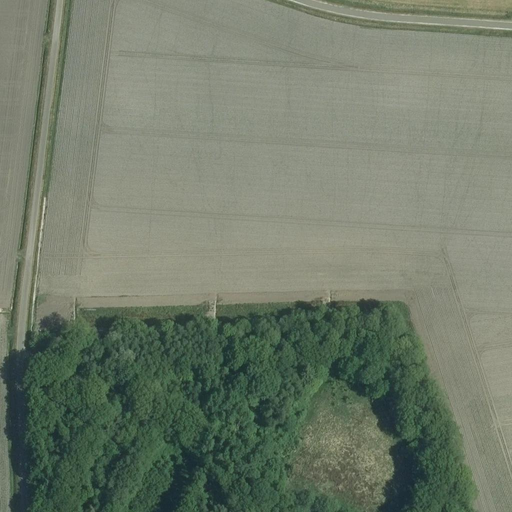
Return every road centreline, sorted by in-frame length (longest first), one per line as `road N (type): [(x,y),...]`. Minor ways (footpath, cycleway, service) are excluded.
road 1 (unclassified): [(24,511),(19,351),(59,0)]
road 2 (track): [(19,351),(322,511)]
road 3 (unclassified): [(511,25),(362,15),(299,0)]
